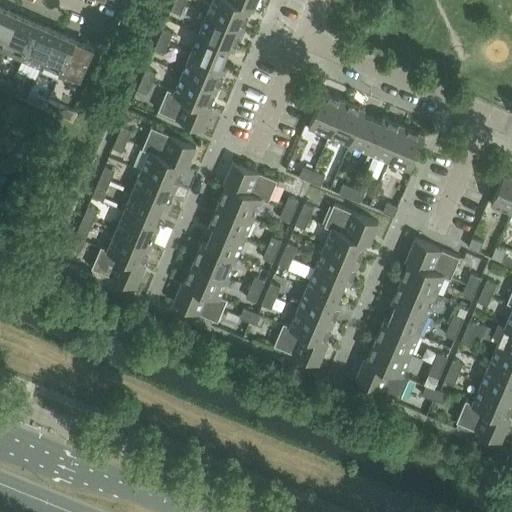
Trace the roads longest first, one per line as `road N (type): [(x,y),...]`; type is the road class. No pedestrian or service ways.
road 1 (residential): [(511,127),(304,39),(320,0)]
road 2 (secondary): [(174,511),(0,442)]
